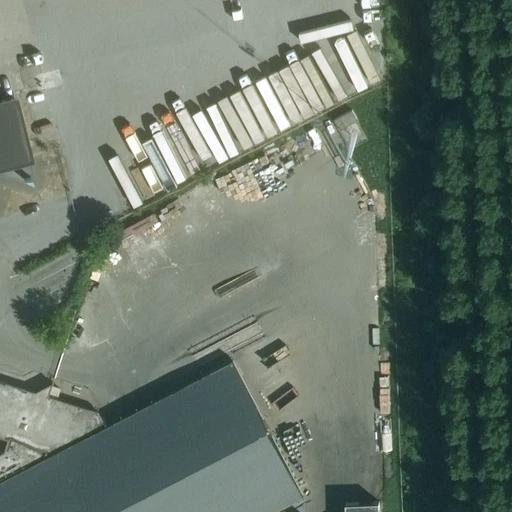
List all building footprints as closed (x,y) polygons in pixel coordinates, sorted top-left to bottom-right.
[(0,170),(30,179),(24,157),(28,157),(12,97),(0,100),(0,170)] [(333,118),(338,128),(357,119),(351,109),(333,118)] [(275,167),(293,161),(287,144),(270,150),(275,167)] [(314,327),(293,337),(297,345),(318,335),(314,327)] [(269,511),(302,495),(241,377),(232,359),(106,424),(102,416),(97,415),(98,412),(48,396),(52,382),(51,382),(49,390),(37,396),(35,391),(33,391),(0,380),(0,435),(8,438),(4,450),(0,452),(0,511),(379,511),(379,497),(346,497),(346,511),(269,511)] [(321,393),(342,387),(339,379),(319,384),(321,393)]
